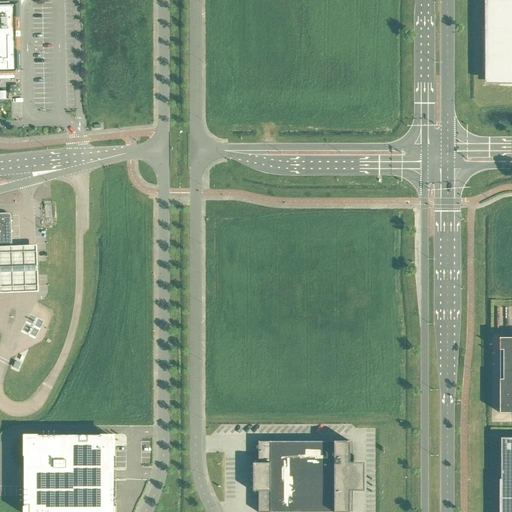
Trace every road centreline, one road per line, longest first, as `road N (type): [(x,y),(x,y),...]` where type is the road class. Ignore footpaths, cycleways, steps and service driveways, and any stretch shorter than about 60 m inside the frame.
road 1 (residential): [(213,511),(194,445),(195,151)]
road 2 (residential): [(163,151),(163,447),(146,511)]
road 3 (primary): [(424,165),(424,511)]
road 4 (primary): [(447,511),(447,166)]
road 5 (residential): [(224,151),(287,165),(424,165)]
road 6 (residential): [(424,146),(224,151)]
road 7 (residential): [(162,0),(163,151)]
road 8 (residential): [(195,151),(195,0)]
road 9 (primary): [(447,148),(447,0)]
road 10 (primary): [(424,0),(424,146)]
road 11 (residential): [(0,189),(117,155)]
